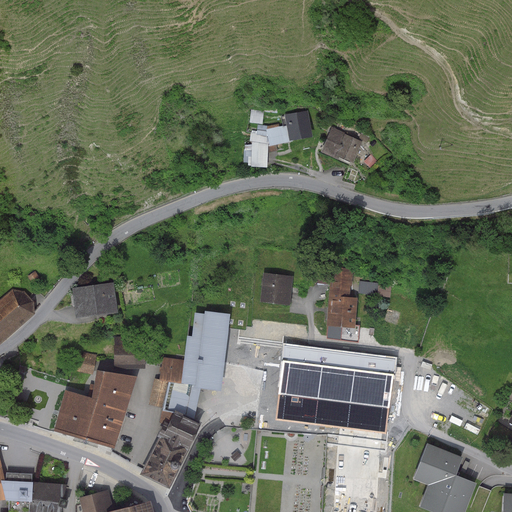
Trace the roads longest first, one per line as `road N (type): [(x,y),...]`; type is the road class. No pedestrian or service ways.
road 1 (tertiary): [(0,349),(105,244),(229,187),(293,180),(421,212),(511,201)]
road 2 (residential): [(511,470),(416,426),(406,408),(406,357),(320,345)]
